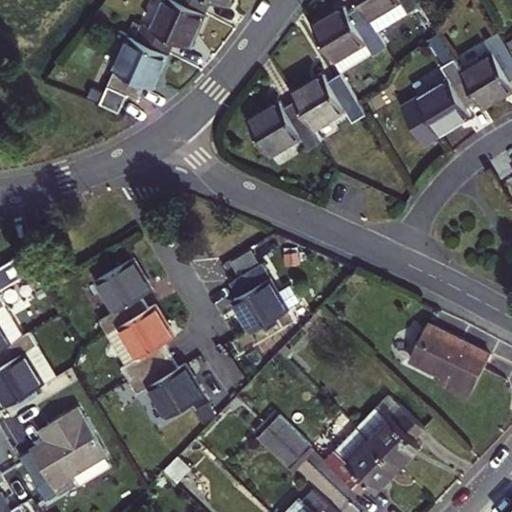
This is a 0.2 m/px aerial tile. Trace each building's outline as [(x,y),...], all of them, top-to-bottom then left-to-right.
[(178,0),(163,0),(152,27),(138,21),(131,36),(168,53),(173,40),(189,48),(197,29),(205,12),(178,0)] [(178,0),(205,12),(210,0),(212,0),(226,6),(229,0),(178,0)] [(358,0),(361,5),(370,19),(400,0),(402,0),(410,12),(422,5),(419,0),(358,0)] [(378,32),(410,12),(402,0),(400,0),(370,19),(378,32)] [(313,25),(335,60),(367,41),(373,52),(374,53),(387,46),(378,32),(370,19),(361,5),(349,12),(345,5),(334,12),(313,25)] [(504,94),(511,88),(511,81),(511,80),(511,79),(511,52),(499,32),(485,39),(493,52),(462,71),(479,100),(483,106),(504,94)] [(439,33),(430,38),(445,63),(454,58),(439,33)] [(160,71),(168,53),(131,36),(109,84),(129,93),(139,98),(146,84),(152,87),(160,71)] [(342,71),(373,52),(367,41),(335,60),(342,71)] [(468,107),(479,100),(462,71),(454,58),(445,63),(441,66),(449,78),(403,106),(424,141),(455,123),(471,113),(468,107)] [(298,100),(315,128),(346,109),(354,121),(366,113),(342,72),(330,79),(326,73),(313,81),(294,93),(298,100)] [(120,111),(129,93),(109,84),(101,103),(120,111)] [(309,148),(322,140),(315,128),(298,100),(286,107),(281,100),(269,108),(249,120),(271,155),(302,136),(309,148)] [(0,289),(34,269),(24,252),(0,266),(0,289)] [(142,295),(153,288),(145,275),(133,257),(98,278),(118,311),(100,321),(107,332),(118,326),(149,307),(142,295)] [(242,309),(255,331),(291,309),(263,263),(233,281),(241,295),(236,298),(242,309)] [(0,349),(24,335),(0,294),(0,349)] [(130,379),(172,354),(164,342),(175,335),(165,319),(156,303),(149,307),(118,326),(138,357),(126,364),(122,366),(130,379)] [(280,350),(288,357),(293,351),(291,349),(328,312),(323,307),(280,350)] [(439,379),(470,395),(479,378),(492,354),(429,321),(411,358),(441,373),(439,379)] [(126,364),(138,357),(118,326),(107,332),(126,364)] [(0,389),(9,404),(45,383),(26,351),(40,343),(33,332),(32,330),(24,335),(0,349),(0,389)] [(33,332),(40,343),(43,341),(37,330),(33,332)] [(150,385),(170,416),(205,395),(190,369),(186,362),(179,366),(172,354),(130,379),(138,392),(150,385)] [(403,405),(391,394),(359,427),(372,438),(403,405)] [(229,404),(235,409),(243,400),(237,395),(229,404)] [(417,438),(426,428),(403,405),(372,438),(401,467),(414,455),(423,445),(417,438)] [(52,479),(60,492),(75,483),(71,475),(107,453),(78,406),(47,425),(53,435),(47,439),(33,448),(52,479)] [(270,425),(280,414),(276,410),(266,420),(270,425)] [(302,456),(313,446),(280,414),(270,425),(302,456)] [(260,435),(270,425),(266,420),(256,430),(260,435)] [(47,425),(41,429),(43,433),(47,439),(53,435),(47,425)] [(259,435),(292,467),(302,456),(270,425),(260,435),(259,435)] [(327,459),(363,493),(373,483),(380,490),(390,479),(401,467),(372,438),(359,427),(327,459)] [(52,479),(33,448),(21,455),(39,486),(52,479)] [(177,482),(192,493),(198,484),(184,473),(177,482)] [(338,511),(314,488),(304,500),(289,511),(338,511)] [(0,511),(25,511),(21,504),(12,509),(1,492),(0,492),(0,511)]
